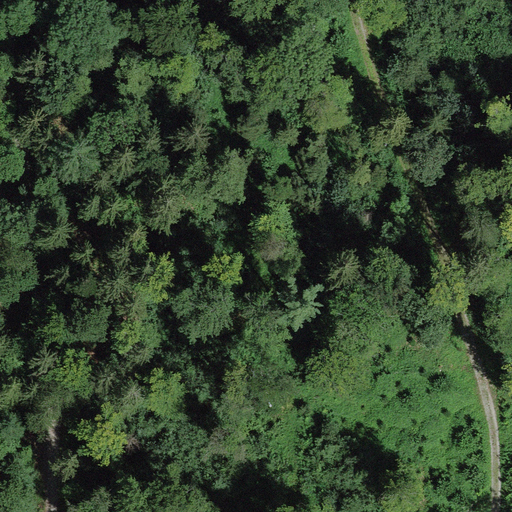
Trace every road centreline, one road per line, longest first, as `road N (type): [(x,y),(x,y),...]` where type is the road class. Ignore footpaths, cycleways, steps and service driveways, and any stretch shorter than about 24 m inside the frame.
road 1 (track): [(494,511),(495,431),(464,308),(349,0)]
road 2 (track): [(4,0),(58,408),(58,511)]
